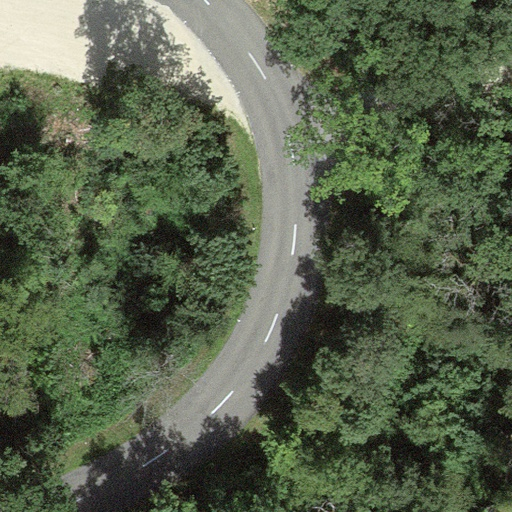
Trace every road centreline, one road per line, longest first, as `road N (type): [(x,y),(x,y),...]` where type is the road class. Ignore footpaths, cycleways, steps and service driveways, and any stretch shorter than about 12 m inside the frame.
road 1 (tertiary): [(207,0),(262,69),(289,133),(297,241),(273,328),(224,400),(157,457),(49,511)]
road 2 (track): [(289,133),(511,62)]
